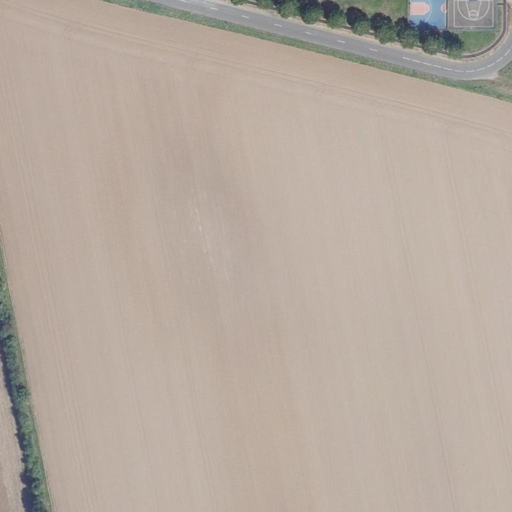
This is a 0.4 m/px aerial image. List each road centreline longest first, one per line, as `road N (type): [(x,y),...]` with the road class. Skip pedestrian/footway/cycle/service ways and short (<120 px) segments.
road 1 (unclassified): [(180,0),(457,71),(492,64),(511,47)]
road 2 (track): [(53,511),(0,246)]
